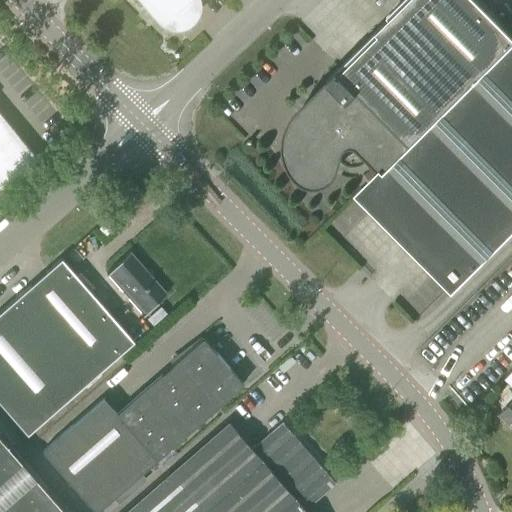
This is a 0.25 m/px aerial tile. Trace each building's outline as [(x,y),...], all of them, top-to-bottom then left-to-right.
[(137,0),(145,7),(149,9),(154,9),(158,6),(165,0),(172,0),(173,1),(178,2),(184,1),(186,0),(137,0)] [(511,228),(511,28),(483,0),(409,0),(370,34),(373,42),(320,89),(322,94),(313,105),(310,100),(301,109),(304,112),(294,126),(292,145),(297,162),(308,170),(317,173),(325,170),(329,160),(331,150),(330,141),(326,135),(352,117),(386,156),(377,161),(380,170),(368,182),(464,277),(511,228)] [(0,186),(35,157),(0,114),(0,186)] [(97,227),(102,234),(112,227),(106,220),(97,227)] [(105,269),(143,312),(166,292),(128,249),(105,269)] [(0,308),(0,401),(25,430),(132,339),(61,256),(0,308)] [(41,448),(95,509),(241,383),(201,336),(114,410),(102,396),(41,448)] [(511,400),(502,412),(511,421),(511,400)] [(336,481),(305,445),(281,419),(250,445),(227,419),(120,511),(308,511),(305,508),(336,481)] [(0,511),(64,511),(8,448),(0,437),(0,511)]
